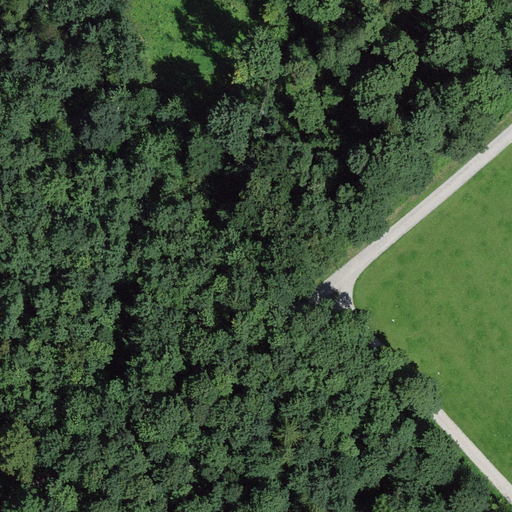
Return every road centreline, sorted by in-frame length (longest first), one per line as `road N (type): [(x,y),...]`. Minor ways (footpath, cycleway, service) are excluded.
road 1 (track): [(511,133),(332,289),(4,511)]
road 2 (track): [(511,493),(332,289)]
road 3 (unknown): [(0,320),(75,300),(123,319),(205,376)]
